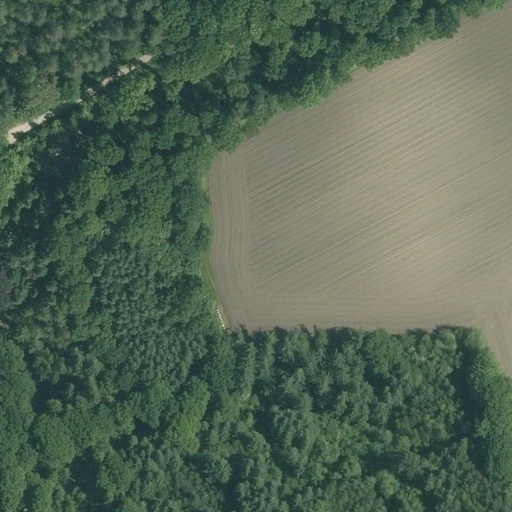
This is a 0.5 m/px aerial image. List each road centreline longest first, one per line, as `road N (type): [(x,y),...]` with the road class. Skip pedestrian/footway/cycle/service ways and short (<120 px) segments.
road 1 (track): [(9,462),(45,449),(359,401),(380,410),(405,465)]
road 2 (track): [(261,417),(284,491),(296,498),(478,438),(508,441)]
road 3 (unclassified): [(0,154),(35,122),(237,0)]
